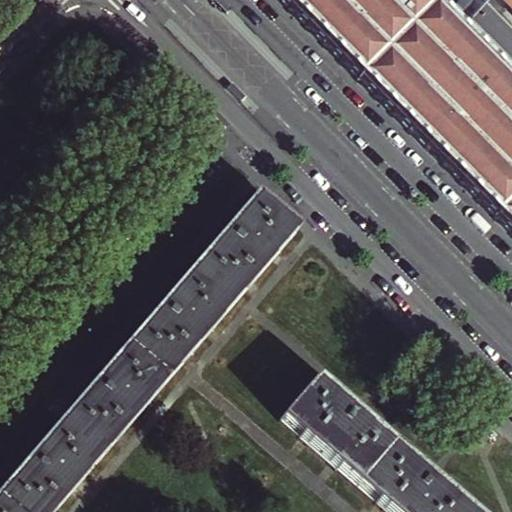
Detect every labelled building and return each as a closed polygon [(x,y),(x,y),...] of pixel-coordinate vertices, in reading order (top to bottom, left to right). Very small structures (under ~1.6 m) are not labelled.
[(279,0),(511,234),(511,86),(458,32),(450,24),(425,0),(279,0)] [(458,32),(490,0),(475,0),(450,24),(458,32)] [(511,0),(498,0),(511,14),(511,0)] [(35,457),(24,470),(0,497),(0,511),(54,511),(296,231),(258,199),(230,230),(219,244),(166,305),(154,318),(100,381),(88,395),(35,457)] [(219,244),(230,230),(228,229),(222,236),(217,242),(219,244)] [(152,317),(154,318),(166,305),(164,304),(157,311),(152,317)] [(88,395),(100,381),(98,380),(91,388),(87,393),(88,395)] [(345,408),(314,380),(281,418),(390,511),(465,511),(435,485),(421,474),(358,419),(345,408)] [(347,406),(345,408),(358,419),(360,417),(353,411),(347,406)] [(24,470),(35,457),(33,456),(27,462),(22,468),(24,470)] [(424,471),(421,474),(435,485),(437,483),(429,477),(424,471)]
